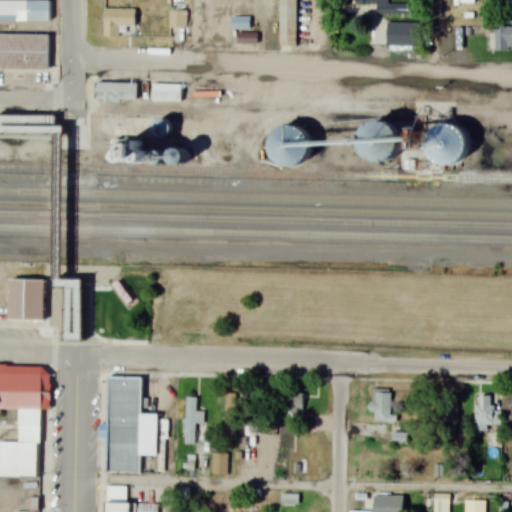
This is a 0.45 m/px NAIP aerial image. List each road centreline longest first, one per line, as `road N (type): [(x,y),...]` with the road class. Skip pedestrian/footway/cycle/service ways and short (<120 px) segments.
road 1 (residential): [(72,59),(511,74)]
road 2 (residential): [(511,369),(73,355)]
road 3 (residential): [(73,511),(73,355)]
road 4 (residential): [(340,511),(343,365)]
